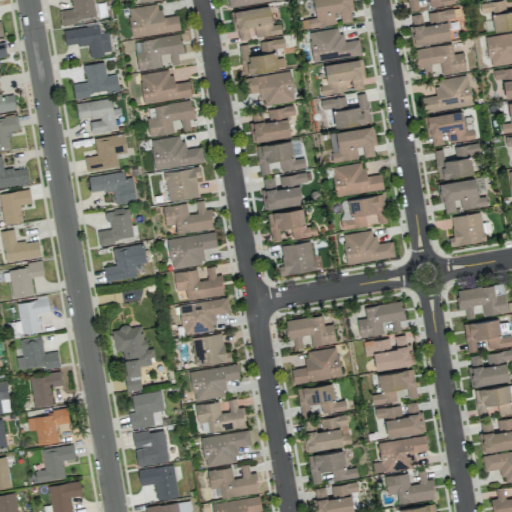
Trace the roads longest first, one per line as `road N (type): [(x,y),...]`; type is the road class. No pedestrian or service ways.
road 1 (residential): [(115,511),(27,0)]
road 2 (residential): [(466,511),(378,0)]
road 3 (residential): [(202,0),(289,511)]
road 4 (residential): [(252,302),(511,258)]
